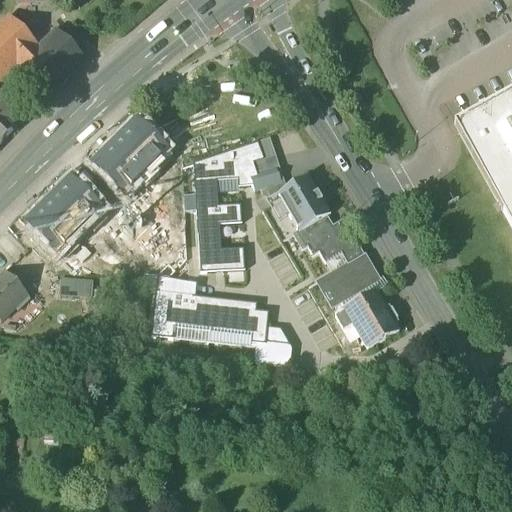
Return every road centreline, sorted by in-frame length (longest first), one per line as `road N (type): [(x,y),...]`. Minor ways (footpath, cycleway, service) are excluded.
road 1 (tertiary): [(245,0),(511,432)]
road 2 (secondary): [(217,0),(94,99),(0,194)]
